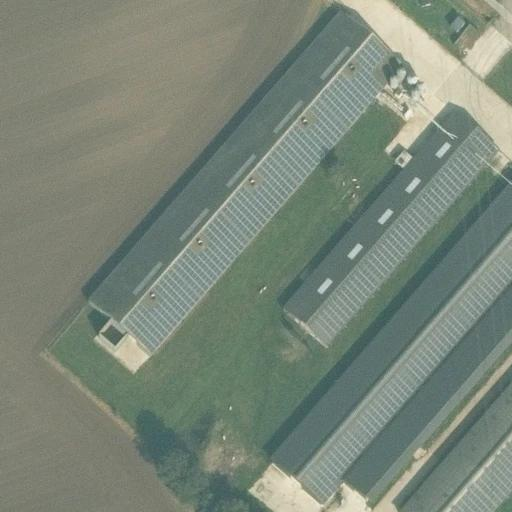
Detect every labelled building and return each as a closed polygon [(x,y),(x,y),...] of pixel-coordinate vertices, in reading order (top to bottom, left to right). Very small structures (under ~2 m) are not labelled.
[(340,16),(339,17),(88,306),(111,326),(127,340),(151,361),(403,71),(340,16)] [(455,115),(414,163),(404,174),(284,313),(326,350),(485,168),(498,153),(455,115)] [(394,165),(401,172),(411,161),(404,155),(394,165)] [(408,457),(419,445),(511,340),(511,185),(272,461),(322,505),(345,479),(369,501),(408,457)] [(496,511),(511,494),(511,386),(403,511),(496,511)]
